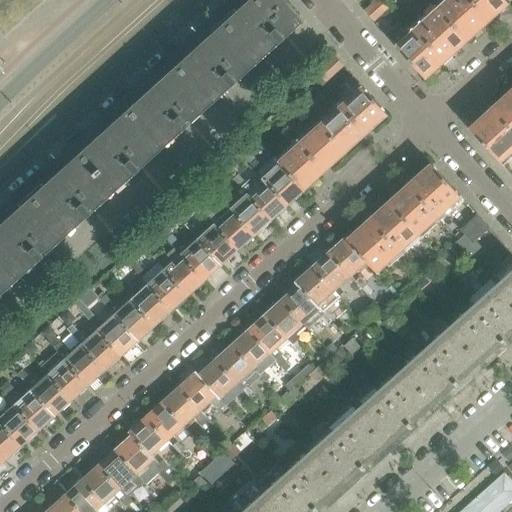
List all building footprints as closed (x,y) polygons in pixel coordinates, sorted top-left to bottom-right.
[(304,22),(284,0),(250,0),(237,12),(234,9),(221,21),(256,60),(278,40),(281,43),(286,39),(283,35),(300,20),(303,23),(304,22)] [(372,20),(391,4),(387,0),(378,0),(365,12),(372,20)] [(487,23),(470,3),(472,1),(471,0),(446,0),(438,8),(434,4),(433,5),(467,41),(487,23)] [(471,0),(472,1),(470,3),(487,23),(508,4),(505,0),(471,0)] [(467,41),(433,5),(432,6),(435,10),(422,22),(419,18),(416,21),(419,25),(415,29),(426,43),(427,41),(445,61),(467,41)] [(256,60),(221,21),(212,29),(215,32),(175,68),(208,103),(230,84),(233,87),(238,82),(235,79),(256,60)] [(445,61),(427,41),(426,43),(415,29),(411,25),(408,29),(411,33),(396,46),(425,79),(445,61)] [(326,82),(343,66),(335,57),(317,73),(326,82)] [(208,103),(175,68),(127,112),(159,147),(181,127),(184,130),(190,126),(187,122),(208,103)] [(387,115),(365,90),(362,87),(343,104),(340,101),(338,103),(366,134),(387,115)] [(511,91),(490,110),(505,126),(509,123),(511,126),(511,91)] [(366,134),(338,103),(337,104),(339,107),(320,124),(345,153),(366,134)] [(511,151),(511,126),(509,123),(505,126),(490,110),(469,129),(500,163),(511,151)] [(159,147),(127,112),(78,156),(113,194),(116,191),(114,188),(133,171),(136,174),(141,170),(138,167),(159,147)] [(345,153),(320,124),(302,141),(299,138),(297,140),(325,171),(345,153)] [(325,171),(297,140),(295,142),(298,145),(279,162),(304,190),(325,171)] [(113,194),(78,156),(44,187),(41,184),(28,195),(63,234),(85,215),(88,218),(93,213),(90,210),(101,200),(104,203),(113,194)] [(304,190),(279,162),(275,158),(263,168),(255,160),(250,165),(264,180),(287,205),(295,198),(296,200),(303,193),(302,192),(304,190)] [(461,197),(431,164),(411,182),(426,197),(422,201),(438,218),(461,197)] [(287,205),(264,180),(256,188),(249,181),(246,184),(239,176),(234,180),(248,195),(270,220),(278,213),(279,215),(287,208),(285,207),(287,205)] [(438,218),(422,201),(426,197),(411,182),(390,202),(420,235),(438,218)] [(270,220),(248,195),(239,203),(233,196),(230,199),(222,191),(217,195),(231,210),(232,210),(254,235),(262,228),(263,230),(270,223),(269,222),(270,220)] [(63,234),(28,195),(19,204),(22,207),(0,226),(0,262),(14,278),(36,258),(39,261),(45,257),(42,253),(63,234)] [(214,214),(197,195),(192,200),(209,219),(214,214)] [(420,235),(390,202),(369,220),(383,236),(388,232),(403,250),(420,235)] [(238,250),(215,225),(214,226),(208,219),(197,229),(189,220),(188,215),(183,210),(176,216),(198,241),(198,240),(221,265),(228,258),(230,260),(237,254),(235,252),(238,250)] [(254,235),(232,210),(231,210),(215,225),(238,250),(245,243),(246,245),(253,238),(252,237),(254,235)] [(472,242),(488,228),(478,216),(462,230),(472,242)] [(403,250),(388,232),(383,236),(369,220),(349,239),(348,240),(369,263),(375,270),(384,263),(386,265),(403,250)] [(170,234),(166,229),(162,233),(166,238),(170,234)] [(221,265),(198,240),(198,241),(189,249),(182,242),(180,244),(172,234),(166,240),(174,249),(204,280),(212,273),(213,275),(220,268),(219,267),(221,265)] [(369,263),(348,240),(349,239),(347,237),(329,253),(351,278),(369,263)] [(204,280),(174,249),(162,260),(156,254),(153,258),(158,264),(188,295),(195,289),(196,290),(203,283),(202,282),(204,280)] [(351,278),(329,253),(313,268),(335,292),(351,278)] [(0,290),(14,278),(0,262),(0,290)] [(188,295),(158,264),(147,274),(139,265),(134,270),(148,286),(149,285),(171,310),(178,304),(180,305),(187,299),(186,297),(188,295)] [(340,297),(335,292),(313,268),(295,283),(298,286),(320,311),(320,310),(332,323),(337,318),(329,309),(340,299),(338,298),(340,297)] [(420,292),(430,283),(423,275),(413,284),(420,292)] [(511,337),(511,277),(503,286),(500,283),(498,285),(495,287),(498,290),(477,308),(475,306),(473,307),(506,343),(511,337)] [(367,286),(360,278),(356,282),(363,290),(367,286)] [(131,290),(122,281),(117,285),(126,294),(131,290)] [(171,310),(149,285),(148,286),(132,300),(155,325),(162,318),(163,320),(170,313),(169,312),(171,310)] [(320,311),(298,286),(282,300),(304,325),(316,338),(320,333),(314,327),(316,324),(311,319),(320,311)] [(155,325),(132,300),(121,310),(117,306),(114,305),(103,293),(98,297),(115,315),(138,340),(145,334),(146,335),(154,329),(152,327),(155,325)] [(350,301),(343,293),(340,297),(338,298),(340,299),(346,305),(350,301)] [(304,325),(282,300),(265,315),(287,340),(300,355),(305,350),(297,342),(300,340),(294,334),(304,325)] [(371,315),(379,308),(374,302),(366,310),(371,315)] [(506,343),(473,307),(471,310),(473,312),(455,328),(453,325),(451,327),(448,330),(451,332),(431,350),(429,347),(426,349),(459,385),(506,343)] [(138,340),(115,315),(105,325),(99,318),(97,319),(89,311),(84,315),(98,331),(121,356),(129,348),(130,350),(137,343),(136,342),(138,340)] [(277,350),(287,340),(265,315),(249,330),(276,361),(282,368),(286,364),(279,357),(281,355),(277,350)] [(121,356),(98,331),(88,341),(71,323),(66,328),(82,346),(104,371),(112,364),(113,365),(120,359),(119,357),(121,356)] [(49,341),(57,333),(51,326),(43,334),(49,341)] [(276,361),(249,330),(232,345),(261,378),(266,383),(270,378),(264,372),(276,361)] [(31,356),(39,349),(33,342),(25,349),(31,356)] [(104,371),(82,346),(71,356),(60,343),(54,348),(65,361),(79,377),(88,385),(95,379),(97,380),(104,374),(102,372),(104,371)] [(261,378),(232,345),(216,360),(238,385),(249,398),(253,394),(249,389),(261,378)] [(340,362),(349,355),(343,348),(334,356),(340,362)] [(459,385),(426,349),(424,351),(426,354),(409,370),(406,368),(401,372),(403,375),(385,391),(383,389),(380,391),(412,427),(459,385)] [(88,385),(79,377),(65,361),(55,370),(48,363),(45,365),(38,358),(35,361),(48,376),(71,400),(79,394),(80,395),(87,389),(86,387),(88,385)] [(238,385),(216,360),(199,375),(226,405),(233,413),(238,409),(230,401),(233,399),(228,394),(238,385)] [(326,376),(318,367),(309,375),(314,380),(321,381),(326,376)] [(71,400),(48,376),(40,383),(34,376),(31,379),(22,370),(17,375),(31,391),(32,390),(55,416),(62,409),(63,410),(71,404),(69,402),(71,400)] [(298,385),(307,377),(302,371),(293,379),(298,385)] [(226,405),(199,375),(196,372),(179,387),(204,416),(214,407),(222,409),(226,405)] [(290,392),(298,385),(293,379),(285,386),(290,392)] [(16,391),(8,382),(0,389),(9,398),(16,391)] [(204,416),(179,387),(163,403),(185,428),(194,420),(209,435),(216,428),(204,416)] [(32,390),(31,391),(22,399),(16,393),(9,399),(15,406),(15,405),(38,430),(45,424),(47,425),(54,419),(53,417),(55,416),(32,390)] [(412,427),(380,391),(378,393),(380,396),(361,413),(359,410),(357,412),(353,408),(344,415),(351,422),(338,433),(336,431),(333,434),(365,469),(412,427)] [(185,428),(163,403),(146,417),(169,443),(185,428)] [(15,405),(15,406),(0,418),(0,422),(21,446),(29,439),(30,440),(37,434),(36,432),(38,430),(15,405)] [(277,419),(271,412),(262,419),(269,426),(277,419)] [(169,443),(146,417),(129,433),(132,436),(152,458),(169,443)] [(21,446),(0,422),(0,454),(5,460),(12,454),(14,455),(21,449),(19,447),(21,446)] [(365,469),(333,434),(331,435),(333,438),(315,454),(313,452),(307,456),(310,459),(291,476),(289,473),(287,475),(319,511),(365,469)] [(158,465),(152,458),(132,436),(115,451),(138,475),(148,485),(158,475),(170,486),(174,482),(166,473),(158,465)] [(138,475),(115,451),(99,466),(121,491),(138,475)] [(171,469),(163,460),(158,465),(166,473),(171,469)] [(121,491),(99,466),(82,481),(105,505),(114,497),(118,501),(120,499),(127,507),(132,503),(121,491)] [(511,511),(511,481),(503,472),(458,511),(501,511),(503,511),(511,511)] [(317,511),(319,511),(287,475),(284,477),(287,480),(269,496),(266,494),(263,496),(261,498),(264,501),(250,511),(317,511)] [(105,505),(82,481),(65,496),(79,511),(109,511),(104,506),(105,505)] [(79,511),(65,496),(49,510),(50,511),(79,511)]
